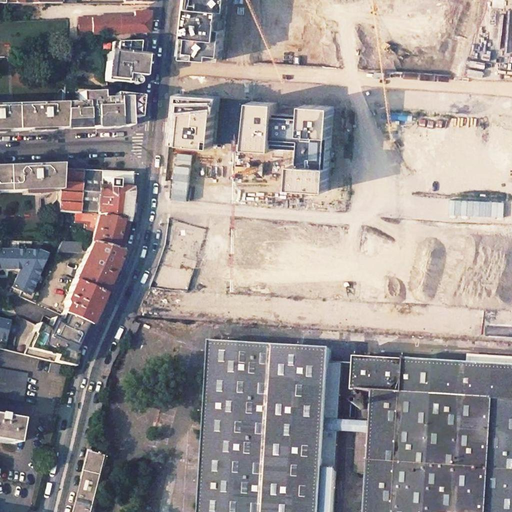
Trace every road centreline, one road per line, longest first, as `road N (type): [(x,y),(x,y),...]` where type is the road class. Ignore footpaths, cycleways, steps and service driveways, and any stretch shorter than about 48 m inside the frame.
road 1 (unknown): [(511,328),(119,301)]
road 2 (residential): [(354,86),(373,151),(367,205),(355,216),(149,203)]
road 3 (tertiary): [(55,511),(90,367),(144,244),(149,203)]
road 4 (residential): [(338,85),(163,74)]
road 5 (residential): [(354,86),(511,98)]
road 6 (residential): [(0,148),(156,143)]
